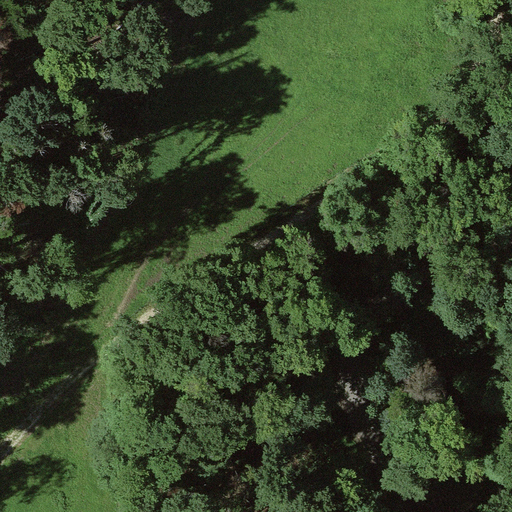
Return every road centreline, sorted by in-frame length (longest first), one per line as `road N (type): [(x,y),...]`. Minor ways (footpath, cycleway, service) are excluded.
road 1 (track): [(0,468),(59,408),(128,292),(182,247),(307,200),(398,131),(454,22),(457,0)]
road 2 (unclassified): [(511,326),(389,360),(361,383),(346,450),(361,511)]
